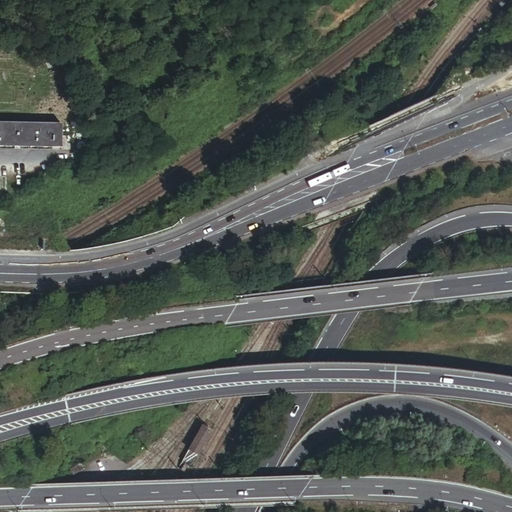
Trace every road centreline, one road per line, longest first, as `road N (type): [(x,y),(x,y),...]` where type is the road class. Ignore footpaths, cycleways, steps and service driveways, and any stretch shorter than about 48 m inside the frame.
road 1 (trunk): [(511,281),(141,324),(0,360)]
road 2 (trunk): [(0,496),(364,486),(420,488),(511,508)]
road 3 (primary): [(511,393),(364,380),(256,382),(67,411)]
road 4 (secondary): [(0,272),(50,274),(143,260),(416,146)]
road 5 (trunk): [(511,219),(440,231),(372,277),(321,356),(245,511)]
road 6 (trunk): [(265,511),(312,436),(368,405),(428,403),(511,452)]
